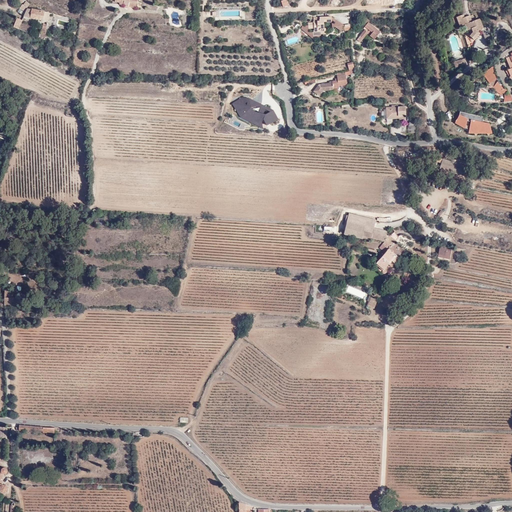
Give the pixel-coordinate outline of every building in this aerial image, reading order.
[(114,0),(114,1),(119,2),(119,5),(136,8),(137,0),(114,0)] [(47,20),(49,12),(35,9),(27,9),(24,16),(47,20)] [(482,26),(484,26),(481,17),(473,20),(471,14),(463,16),(462,14),(457,16),(459,21),(464,19),(466,23),(470,21),(472,27),(473,30),(470,34),(476,38),(481,32),(480,29),(483,29),(482,26)] [(331,16),(313,17),(313,22),(308,22),(308,25),(302,26),(301,28),(312,38),(321,38),(320,34),(326,34),(325,28),(324,28),(323,22),(326,22),(331,22),(331,16)] [(365,17),(361,22),(365,25),(364,27),(365,27),(363,28),(365,29),(359,36),(360,36),(363,38),(367,33),(367,34),(370,36),(374,39),(380,32),(368,22),(369,21),(365,17)] [(14,28),(20,29),(22,20),(16,18),(14,28)] [(487,25),(484,26),(482,26),(483,29),(487,38),(492,36),(487,25)] [(466,61),(466,57),(456,60),(457,66),(464,64),(464,61),(466,61)] [(487,74),(491,81),(495,84),(494,86),(503,92),(509,87),(503,83),(497,77),(499,76),(497,73),(495,69),(494,63),(483,72),(487,74)] [(349,83),(346,71),(337,73),(339,81),(334,82),(336,89),(341,87),(340,85),(349,83)] [(323,91),(334,89),(333,82),(319,84),(313,91),(319,96),(323,91)] [(261,129),(278,120),(272,108),(243,97),(231,103),(240,118),(250,122),(251,125),(261,129)] [(392,115),(392,118),(398,118),(398,115),(401,115),(401,118),(401,121),(407,121),(407,114),(407,105),(398,105),(398,104),(392,104),(392,106),(392,115)] [(457,115),(455,125),(465,128),(467,118),(457,115)] [(469,122),(469,135),(491,134),(491,122),(469,122)] [(466,165),(439,157),(438,162),(442,163),(441,169),(463,175),(466,165)] [(442,217),(454,209),(441,209),(437,213),(442,217)] [(367,227),(376,230),(377,223),(368,221),(367,227)] [(387,232),(376,230),(366,230),(364,238),(374,241),(374,238),(385,241),(386,236),(389,236),(390,233),(387,232)] [(389,249),(395,242),(397,240),(392,236),(393,233),(390,233),(389,236),(386,236),(385,241),(386,242),(384,244),(389,249)] [(376,262),(387,272),(406,251),(395,242),(389,249),(387,252),(376,262)] [(373,265),(381,273),(384,272),(387,272),(376,262),(373,265)] [(420,282),(421,273),(408,271),(406,279),(420,282)] [(348,286),(346,292),(363,297),(365,292),(348,286)] [(28,305),(29,298),(13,297),(13,295),(11,295),(11,288),(5,288),(5,304),(28,305)] [(376,293),(371,292),(369,298),(370,298),(368,303),(376,306),(379,297),(375,295),(376,293)] [(54,427),(19,425),(19,432),(26,432),(26,431),(41,431),(43,434),(54,434),(54,427)] [(0,486),(2,487),(2,489),(2,490),(3,491),(4,491),(6,491),(7,491),(8,490),(8,489),(8,488),(8,487),(7,486),(5,485),(3,485),(2,485),(3,474),(6,473),(7,473),(7,472),(8,471),(8,470),(7,470),(7,469),(5,468),(3,468),(3,469),(2,471),(0,471),(0,486)] [(238,511),(252,511),(254,507),(238,502),(238,511)]
